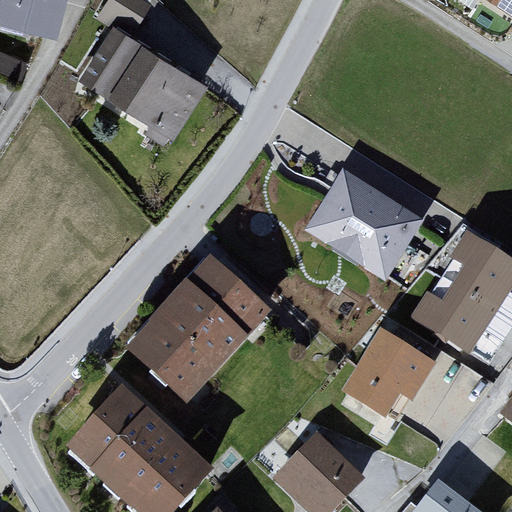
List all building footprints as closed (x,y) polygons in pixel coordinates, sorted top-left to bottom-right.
[(55,0),(0,0),(0,27),(46,39),(55,0)] [(123,0),(102,0),(96,11),(126,27),(136,7),(123,0)] [(511,0),(475,0),(507,19),(511,9),(511,0)] [(190,87),(105,41),(77,92),(163,138),(190,87)] [(0,65),(22,72),(27,59),(0,50),(0,65)] [(333,181),(300,232),(376,282),(409,230),(333,181)] [(420,297),(405,319),(459,354),(509,278),(454,243),(440,265),(453,273),(432,305),(420,297)] [(120,349),(173,395),(248,311),(195,265),(120,349)] [(423,365),(371,334),(338,389),(378,413),(391,392),(403,398),(423,365)] [(129,511),(161,511),(197,476),(111,393),(61,446),(129,511)] [(511,397),(498,415),(511,425),(511,397)] [(272,475),(309,511),(322,511),(353,481),(309,438),(272,475)] [(466,511),(430,485),(408,511),(466,511)]
